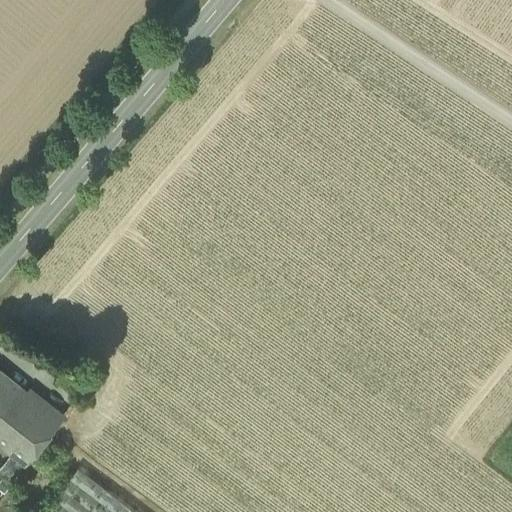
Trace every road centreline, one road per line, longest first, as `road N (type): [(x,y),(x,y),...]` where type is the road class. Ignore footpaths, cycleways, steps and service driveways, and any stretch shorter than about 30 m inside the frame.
road 1 (tertiary): [(0,263),(225,0)]
road 2 (track): [(328,0),(511,122)]
